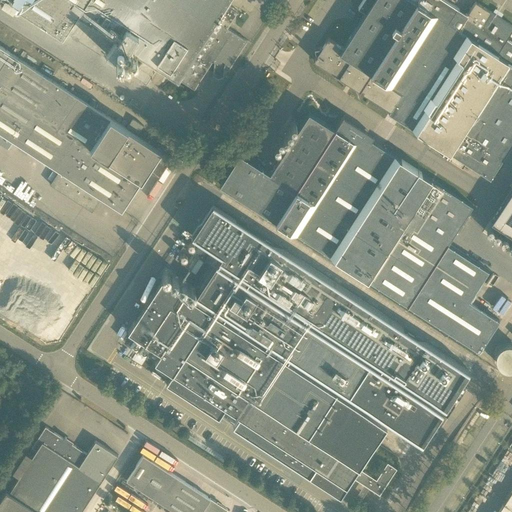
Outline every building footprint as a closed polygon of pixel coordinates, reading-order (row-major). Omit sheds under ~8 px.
[(147,84),(152,75),(157,68),(176,80),(178,81),(179,80),(194,89),(213,62),(214,62),(213,73),(218,76),(224,74),(224,69),(228,70),(247,41),(227,28),(238,11),(228,5),(230,0),(21,0),(16,9),(63,39),(77,17),(114,41),(106,54),(115,59),(122,46),(143,59),(138,66),(139,67),(133,76),(147,84)] [(511,25),(475,2),(467,14),(445,0),(418,0),(417,2),(414,0),(363,0),(358,8),(366,13),(343,47),(328,38),(322,47),(319,47),(320,51),(318,55),(315,55),(316,57),(313,60),(388,108),(390,110),(388,113),(490,178),(511,144),(511,42),(507,39),(511,30),(511,25)] [(122,212),(155,160),(161,151),(10,53),(0,46),(0,142),(8,147),(13,141),(59,171),(50,184),(92,211),(101,198),(122,212)] [(488,271),(447,245),(472,206),(372,141),(375,137),(343,116),(335,129),(309,112),(270,173),(240,153),(220,184),(479,351),(499,320),(469,301),(488,271)] [(144,126),(133,119),(127,127),(138,134),(144,126)] [(169,156),(161,151),(155,160),(164,165),(169,157),(169,156)] [(511,189),(508,196),(491,221),(511,234),(511,189)] [(0,296),(56,332),(98,267),(0,202),(0,296)] [(162,279),(128,331),(161,352),(155,361),(173,373),(166,383),(219,417),(225,407),(240,417),(234,427),(309,476),(340,496),(347,487),(353,477),(364,484),(369,487),(379,494),(396,468),(387,462),(376,479),(359,468),(387,425),(354,404),(356,401),(422,443),(442,412),(469,370),(213,203),(192,236),(221,255),(215,264),(193,299),(162,279)] [(179,236),(171,231),(169,235),(177,240),(179,236)] [(177,240),(170,251),(174,253),(181,243),(177,240)] [(171,279),(170,281),(171,282),(171,283),(172,284),(173,285),(174,285),(175,285),(176,284),(177,284),(178,283),(179,281),(179,280),(179,279),(178,278),(177,277),(175,277),(174,277),(173,277),(172,277),(171,278),(171,279)] [(179,285),(179,286),(179,287),(179,288),(180,289),(181,290),(182,290),(183,290),(184,290),(185,290),(186,289),(187,288),(187,287),(187,286),(187,285),(187,284),(186,283),(185,283),(184,282),(183,282),(181,282),(180,283),(179,284),(179,285)] [(188,291),(187,292),(188,293),(188,294),(188,295),(189,295),(190,296),(191,296),(192,296),(193,296),(194,295),(195,295),(195,294),(196,293),(196,292),(195,291),(195,290),(194,289),(194,288),(192,288),(191,288),(190,288),(189,289),(188,290),(188,291)] [(0,499),(0,511),(81,511),(118,455),(95,441),(87,454),(66,440),(67,438),(65,437),(64,439),(46,426),(32,447),(36,450),(9,492),(6,490),(0,499)] [(16,476),(30,454),(25,450),(10,472),(16,476)] [(225,511),(227,509),(217,502),(143,455),(127,480),(175,511),(225,511)] [(2,486),(9,489),(12,482),(5,479),(2,486)] [(511,511),(511,490),(497,511),(511,511)]
